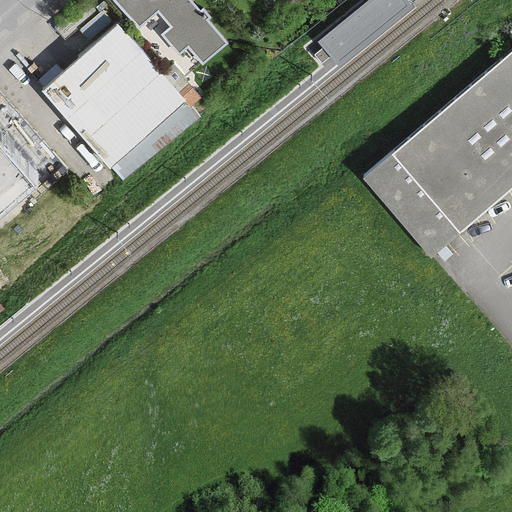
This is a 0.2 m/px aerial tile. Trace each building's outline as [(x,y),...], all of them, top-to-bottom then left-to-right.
[(117,0),(138,25),(157,9),(170,23),(162,30),(178,49),(186,42),(203,61),(229,40),(196,0),(117,0)] [(411,4),(407,0),(366,0),(318,40),(338,64),(411,4)] [(117,17),(43,80),(109,158),(183,94),(178,89),(117,17)] [(511,186),(511,50),(361,174),(430,256),(511,186)] [(189,80),(178,89),(183,94),(191,103),(201,94),(189,80)] [(0,194),(18,180),(30,194),(64,165),(0,90),(0,194)]
